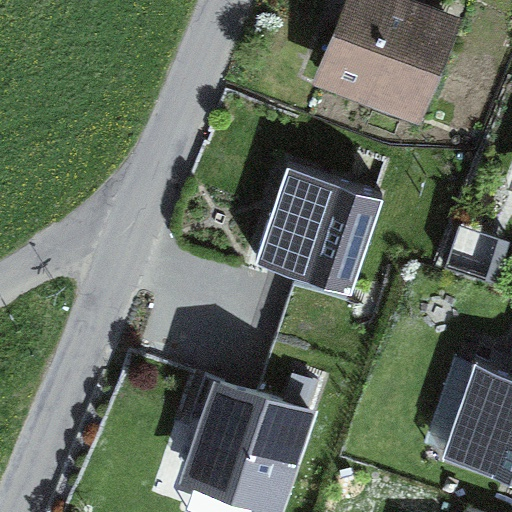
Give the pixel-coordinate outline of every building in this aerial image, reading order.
[(448,19),(401,0),(356,0),(329,67),(364,81),(360,91),(410,111),(448,19)] [(255,255),(350,287),(382,192),(298,164),(283,209),(272,205),(255,255)] [(274,380),(320,390),(325,366),(279,356),(274,380)] [(511,473),(511,367),(485,359),(452,454),(511,473)] [(309,408),(220,377),(192,474),(277,503),(309,408)]
